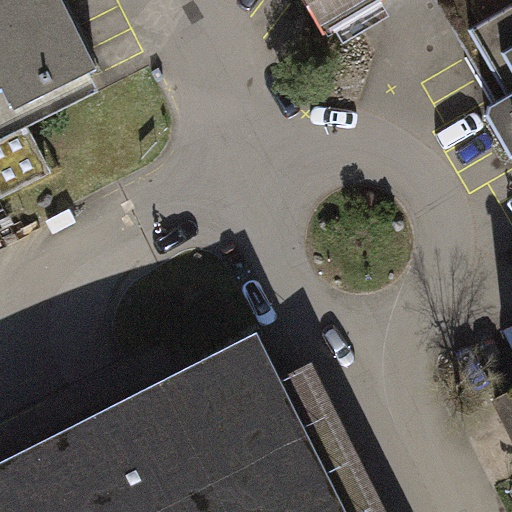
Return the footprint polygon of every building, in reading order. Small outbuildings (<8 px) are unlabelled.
[(0,0),(0,118),(28,105),(96,71),(60,0),(0,0)] [(303,0),(324,36),(385,0),(303,0)] [(468,31),(511,5),(511,0),(435,0),(458,39),(468,31)] [(511,5),(468,31),(507,98),(489,108),(485,117),(511,161),(511,5)] [(28,105),(0,118),(0,192),(1,195),(58,166),(28,105)] [(345,511),(257,336),(0,464),(0,511),(345,511)]
